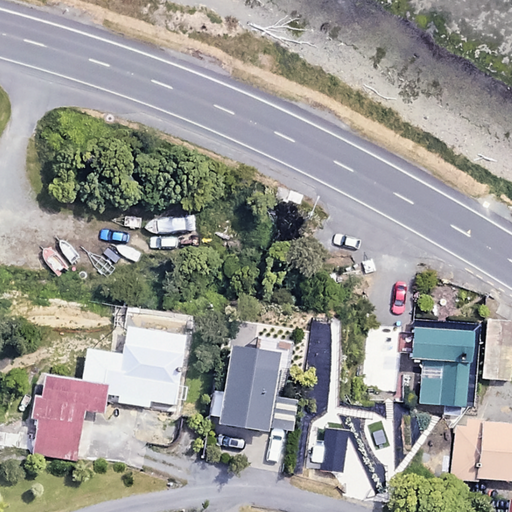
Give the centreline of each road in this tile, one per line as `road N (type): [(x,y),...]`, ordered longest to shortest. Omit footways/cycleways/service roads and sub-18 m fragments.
road 1 (trunk): [(0,31),(294,138),(511,261)]
road 2 (residential): [(105,511),(224,493),(331,511)]
